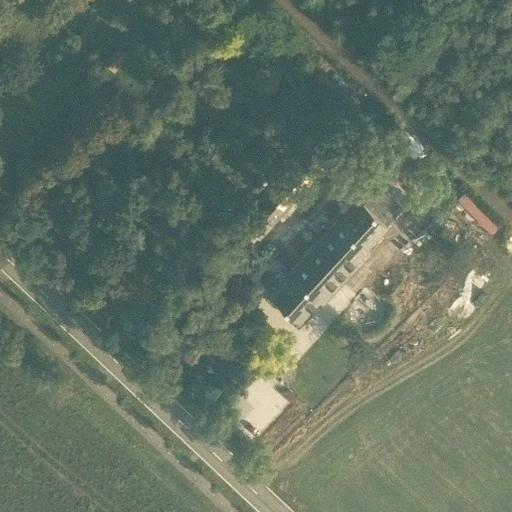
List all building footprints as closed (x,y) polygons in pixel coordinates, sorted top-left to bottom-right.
[(117,47),(104,63),(115,71),(127,55),(117,47)] [(312,148),(248,220),(262,234),(290,205),(328,163),(312,148)] [(291,273),(294,276),(274,298),(299,320),(319,298),(322,302),(370,253),(366,249),(402,211),(378,189),(341,228),(338,225),(291,273)] [(488,233),(496,225),(464,190),(456,198),(488,233)] [(464,257),(474,248),(442,214),(431,223),(464,257)]
